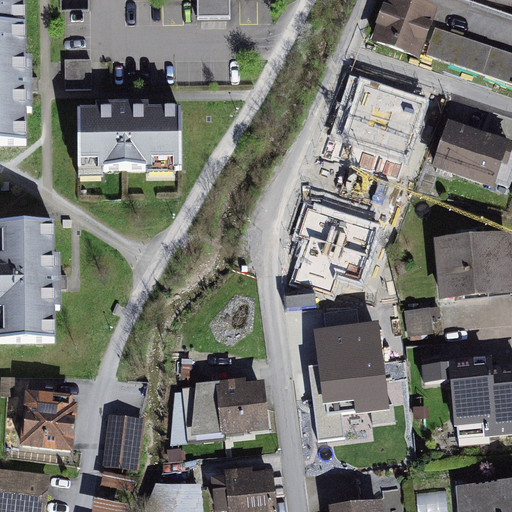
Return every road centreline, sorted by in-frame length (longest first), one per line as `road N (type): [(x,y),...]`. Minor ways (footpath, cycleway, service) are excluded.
road 1 (residential): [(302,0),(142,284),(106,364),(73,511)]
road 2 (residential): [(338,56),(278,205),(266,275),(298,511)]
road 3 (residential): [(338,56),(511,116)]
